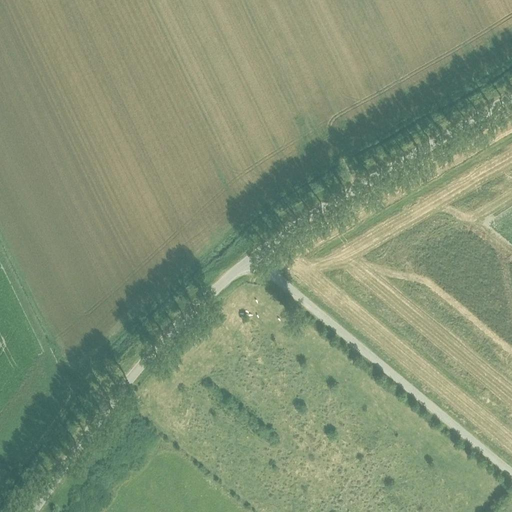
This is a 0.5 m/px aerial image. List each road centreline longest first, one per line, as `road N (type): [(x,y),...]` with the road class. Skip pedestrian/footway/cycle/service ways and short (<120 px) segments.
road 1 (unclassified): [(31,511),(125,383),(252,258)]
road 2 (unclassified): [(511,473),(252,258)]
road 3 (unclassified): [(252,258),(511,96)]
